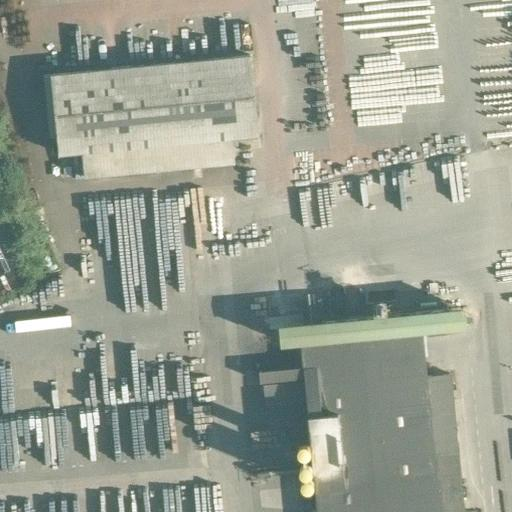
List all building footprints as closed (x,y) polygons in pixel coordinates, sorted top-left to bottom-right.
[(250,56),(51,75),(58,155),(82,153),(230,138),(258,136),(250,56)] [(230,138),(82,153),(84,178),(233,163),(230,138)] [(465,308),(443,310),(444,328),(467,325),(465,308)] [(443,310),(321,322),(323,343),(301,345),(317,511),(462,511),(457,473),(434,475),(425,376),(420,330),(444,328),(443,310)] [(297,325),(277,326),(279,344),(299,342),(297,325)] [(448,374),(425,376),(434,475),(457,473),(448,374)] [(302,382),(264,386),(266,406),(304,402),(302,382)]
